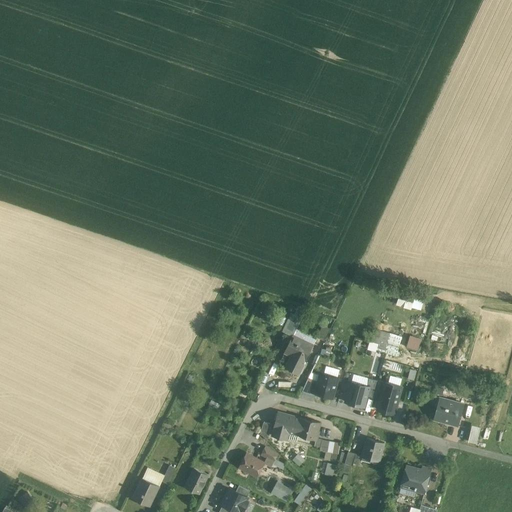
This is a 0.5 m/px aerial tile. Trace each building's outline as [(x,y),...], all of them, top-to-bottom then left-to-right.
[(393,305),(409,306),(409,297),(393,297),(393,305)] [(301,318),(294,315),(289,327),(295,330),(301,318)] [(403,337),(388,332),(385,345),(380,343),(378,351),(389,355),(397,357),(403,337)] [(409,334),(405,346),(418,350),(421,337),(409,334)] [(313,345),(293,335),(284,352),(292,356),(305,362),(313,345)] [(385,367),(389,355),(378,351),(377,355),(370,353),(367,361),(385,367)] [(305,362),(292,356),(286,367),(299,374),(305,362)] [(375,365),(372,376),(378,378),(381,366),(375,365)] [(338,378),(321,373),(315,394),(333,398),(338,378)] [(369,386),(351,381),(345,402),(364,407),(369,386)] [(377,408),(395,413),(402,387),(384,382),(377,408)] [(465,405),(443,398),(441,404),(438,408),(435,418),(453,423),(452,424),(459,426),(465,405)] [(301,418),(278,412),(272,435),(287,439),(288,433),(297,435),(301,418)] [(320,422),(311,420),(311,421),(301,418),(297,435),(298,435),(315,440),(320,422)] [(272,424),(263,422),(260,435),(262,435),(268,441),(272,424)] [(465,439),(474,442),(479,425),(470,423),(465,439)] [(297,435),(288,433),(287,439),(296,442),(298,435),(297,435)] [(385,442),(367,437),(362,456),(380,460),(385,442)] [(329,441),(322,440),(320,451),(327,452),(329,441)] [(214,443),(211,449),(206,446),(202,454),(217,461),(223,448),(214,443)] [(277,453),(265,447),(261,455),(273,461),(277,453)] [(348,451),(345,463),(353,466),(356,454),(348,451)] [(264,463),(246,453),(239,467),(257,476),(264,463)] [(292,459),(299,466),(305,459),(298,453),(292,459)] [(337,454),(331,453),(329,461),(335,463),(337,454)] [(272,464),(282,468),(284,463),(274,459),(272,464)] [(324,474),(333,476),(336,464),(327,462),(324,474)] [(430,471),(407,464),(401,486),(424,493),(430,471)] [(176,468),(170,465),(162,481),(168,484),(176,468)] [(209,476),(194,469),(186,487),(201,494),(209,476)] [(159,485),(143,478),(134,498),(150,506),(159,485)] [(270,493),(287,501),(293,488),(276,481),(270,493)] [(230,489),(222,505),(223,505),(236,511),(239,511),(241,510),(243,511),(248,502),(246,501),(247,498),(246,497),(250,490),(238,485),(235,491),(230,489)]
